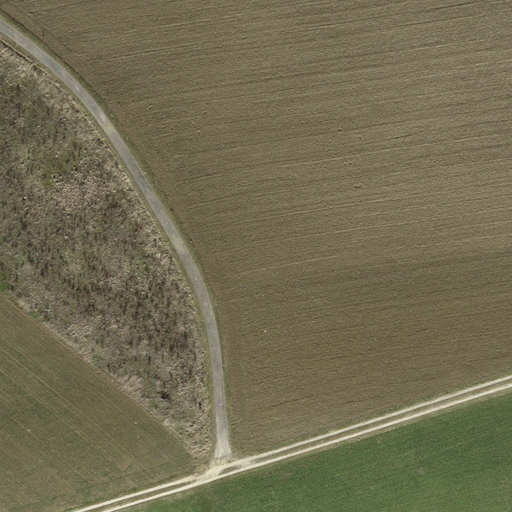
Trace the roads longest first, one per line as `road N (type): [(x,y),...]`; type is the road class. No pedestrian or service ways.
road 1 (track): [(0,20),(97,102),(193,267),(213,324),(220,468)]
road 2 (track): [(511,378),(86,511)]
